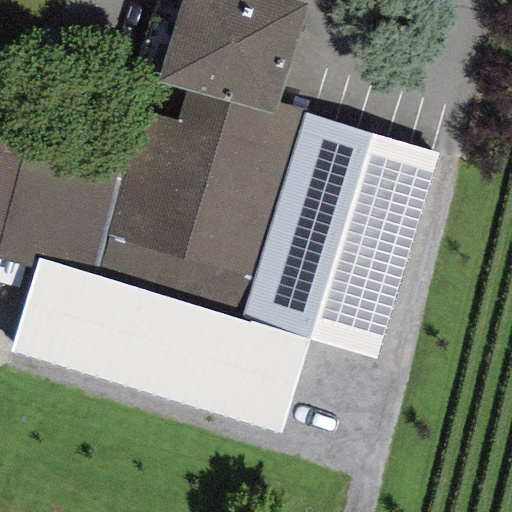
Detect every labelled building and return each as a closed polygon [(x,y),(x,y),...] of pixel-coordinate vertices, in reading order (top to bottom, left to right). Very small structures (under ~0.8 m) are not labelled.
[(309,4),(296,0),(181,0),(158,85),(185,91),(275,118),(279,105),(309,4)] [(241,318),(304,114),(279,105),(275,118),(185,91),(176,123),(138,114),(121,177),(93,275),(241,318)] [(437,157),(304,114),(241,318),(310,339),(374,360),(437,157)] [(0,233),(24,149),(27,144),(0,136),(0,233)] [(93,275),(121,177),(24,149),(0,233),(0,262),(33,272),(37,258),(93,275)] [(282,435),(310,339),(241,318),(93,275),(37,258),(33,272),(8,355),(282,435)]
